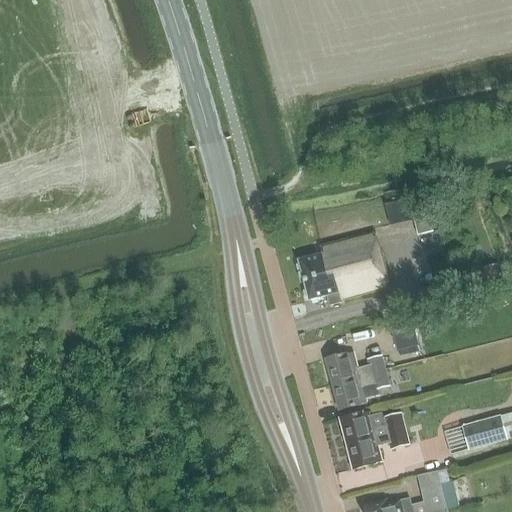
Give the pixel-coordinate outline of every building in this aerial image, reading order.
[(418,236),(433,232),(424,198),(409,201),(418,236)] [(390,289),(376,233),(320,247),(322,256),(299,262),(309,301),(327,297),(330,307),(343,304),(342,301),(390,289)] [(483,267),(488,289),(502,286),(497,264),(483,267)] [(412,322),(391,327),(396,351),(418,346),(412,322)] [(381,355),(365,359),(367,365),(357,368),(353,353),(348,354),(347,354),(326,359),(332,385),(385,371),(381,355)] [(366,403),(365,400),(379,396),(378,390),(389,387),(385,371),(332,385),(339,411),(361,405),(366,403)] [(363,413),(341,419),(354,470),(376,464),(376,463),(382,462),(378,446),(389,443),(391,450),(409,445),(401,413),(383,418),(381,413),(370,416),(369,412),(363,413)] [(504,443),(497,419),(462,428),(469,453),(504,443)] [(420,490),(423,503),(411,506),(410,500),(406,501),(386,505),(385,503),(364,507),(364,511),(446,511),(447,511),(441,485),(420,490)]
